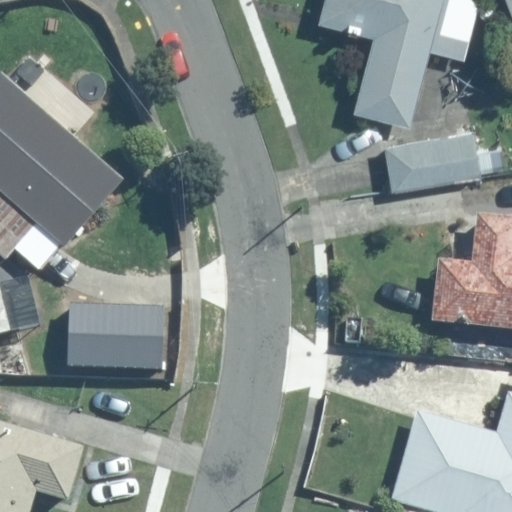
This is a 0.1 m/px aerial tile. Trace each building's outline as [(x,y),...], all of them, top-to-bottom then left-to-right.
[(482,0),(318,0),(312,20),(368,36),(349,105),(410,122),(430,50),(466,60),(482,0)] [(62,251),(125,186),(69,134),(76,126),(53,105),(46,113),(2,72),(0,74),(0,252),(7,259),(37,227),(62,251)] [(478,125),(382,141),(391,190),(486,174),(478,125)] [(435,253),(429,321),(511,328),(511,213),(473,210),(469,257),(435,253)] [(73,343),(20,336),(16,367),(70,374),(73,343)] [(511,511),(511,384),(510,392),(499,430),(417,407),(387,509),(397,511),(436,511),(437,510),(443,511),(511,511)] [(86,446),(0,423),(0,511),(28,511),(33,495),(70,505),(86,446)]
